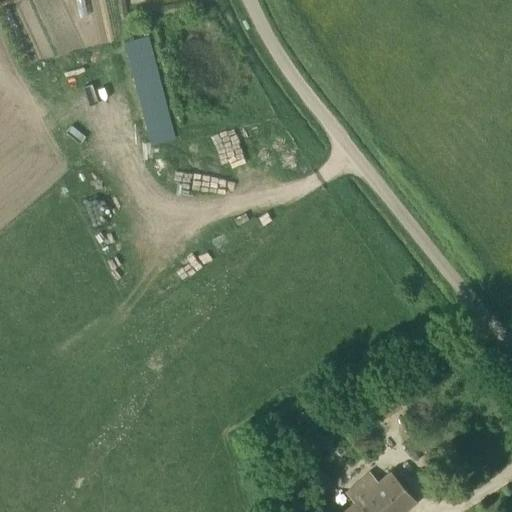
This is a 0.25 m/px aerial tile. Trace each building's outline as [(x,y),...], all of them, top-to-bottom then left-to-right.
[(59,93),(56,86),(75,78),(67,60),(26,78),(37,102),(59,93)] [(176,273),(221,249),(215,237),(170,261),(176,273)] [(389,387),(367,402),(378,419),(401,405),(389,387)] [(312,477),(300,460),(288,469),(289,470),(281,478),(288,487),(295,481),(300,486),(312,477)] [(346,492),(355,502),(343,511),(403,511),(416,501),(391,471),(378,482),(370,472),(346,492)]
